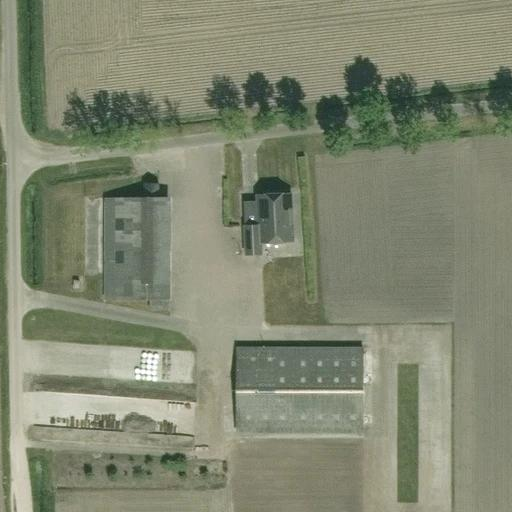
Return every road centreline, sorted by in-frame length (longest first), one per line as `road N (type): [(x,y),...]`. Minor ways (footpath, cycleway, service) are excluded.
road 1 (residential): [(13,162),(511,107)]
road 2 (unclassified): [(17,468),(13,162)]
road 3 (unclassified): [(13,162),(8,0)]
